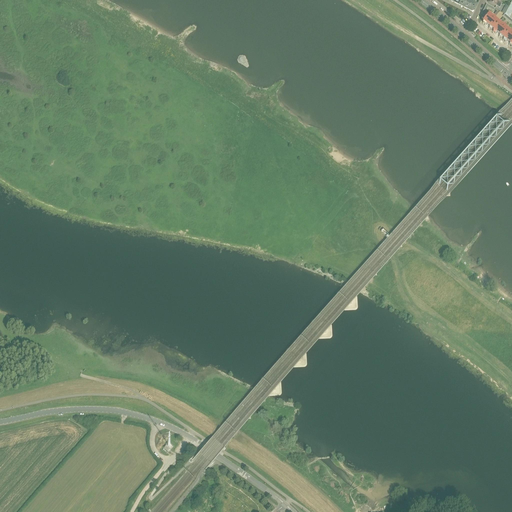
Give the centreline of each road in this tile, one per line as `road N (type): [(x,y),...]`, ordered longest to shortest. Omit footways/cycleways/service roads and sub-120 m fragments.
road 1 (track): [(75,0),(163,59),(184,135),(232,204),(244,206),(285,182),(335,185),(369,202),(374,238),(395,263)]
road 2 (tertiary): [(190,436),(110,409),(0,421)]
